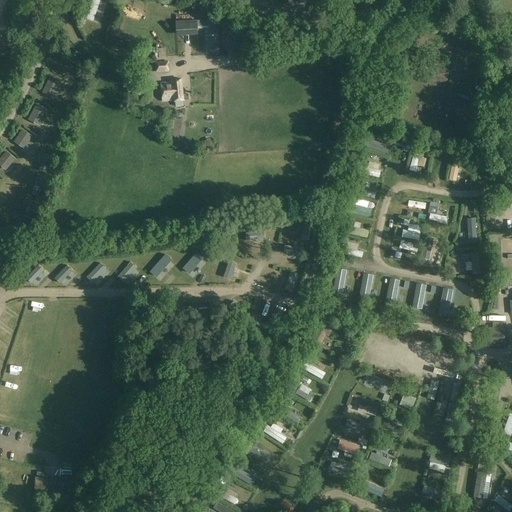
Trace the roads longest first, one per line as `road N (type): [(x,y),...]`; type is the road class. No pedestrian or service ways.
road 1 (track): [(472,346),(477,305),(470,291),(393,271),(378,259),(387,198),(400,187),(511,191)]
road 2 (track): [(300,305),(261,375),(213,426),(170,511)]
road 3 (track): [(511,351),(494,355),(446,333),(300,305)]
road 4 (track): [(344,37),(153,80)]
road 5 (track): [(474,0),(499,67),(494,124),(511,176)]
road 6 (track): [(481,351),(449,511)]
road 7 (unclassified): [(66,0),(0,128)]
road 8 (track): [(58,16),(79,42),(145,60),(155,99)]
